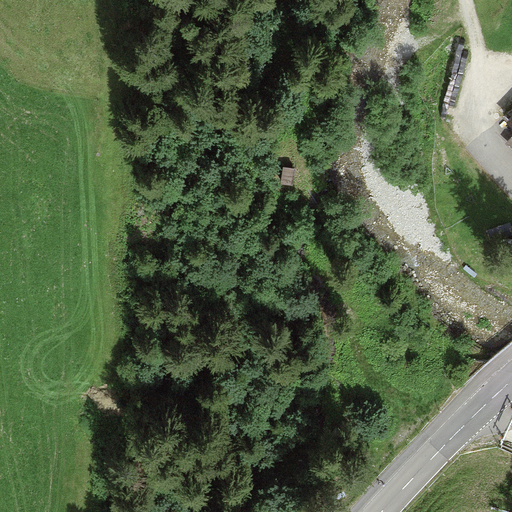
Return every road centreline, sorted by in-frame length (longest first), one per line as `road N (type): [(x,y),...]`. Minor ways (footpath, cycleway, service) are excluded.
road 1 (tertiary): [(381,511),(511,379)]
road 2 (track): [(490,152),(467,0)]
